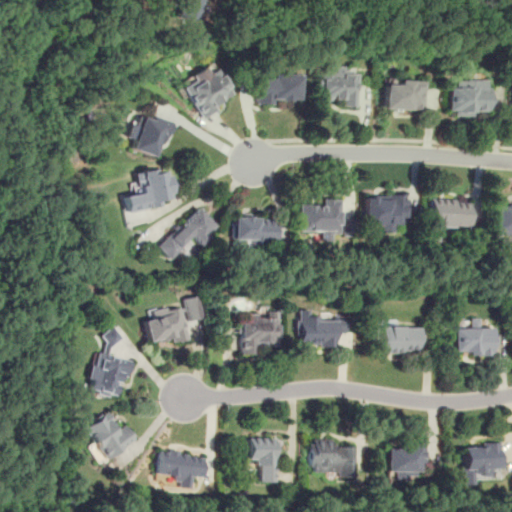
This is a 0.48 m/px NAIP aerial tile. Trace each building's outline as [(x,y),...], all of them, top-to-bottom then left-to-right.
[(195,22),(199,0),(179,0),(176,19),(195,22)] [(233,96),(215,65),(178,86),(196,117),(233,96)] [(335,106),(353,106),(353,67),(313,67),(313,99),(335,99),(335,106)] [(253,102),(297,102),(297,73),(253,73),(253,102)] [(453,88),(444,88),(444,113),(486,113),(486,79),(453,79),(453,88)] [(380,108),(420,109),(420,81),(380,81),(380,108)] [(123,138),(129,139),(126,150),(155,157),(165,121),(130,112),(123,138)] [(159,206),(157,197),(169,195),(165,167),(132,172),(135,191),(119,194),(122,212),(159,206)] [(402,194),(360,194),(360,228),(402,228),(402,194)] [(338,198),(318,198),(318,204),(297,204),(297,231),(318,231),(318,240),(338,240),(338,198)] [(466,227),(467,200),(426,199),(426,240),(437,240),(437,227),(466,227)] [(511,202),(493,202),(492,232),(511,232),(511,202)] [(154,246),(166,260),(189,239),(195,245),(214,228),(196,208),(154,246)] [(230,217),(230,247),(272,247),(273,218),(230,217)] [(146,312),(148,319),(140,320),(146,346),(186,337),(182,319),(200,315),(195,294),(178,298),(179,304),(146,312)] [(254,344),(276,344),(276,314),(236,314),(237,355),(255,354),(254,344)] [(295,345),(333,346),(333,332),(344,332),(344,315),(295,315),(295,345)] [(450,327),(450,355),(490,355),(490,327),(477,327),(477,318),(466,318),(466,327),(450,327)] [(376,352),(416,352),(416,326),(376,326),(376,352)] [(130,360),(109,355),(115,330),(103,327),(97,353),(92,351),(82,389),(111,398),(117,376),(125,378),(130,360)] [(101,460),(133,440),(123,424),(113,430),(102,412),(80,426),(101,460)] [(272,481),(272,437),(244,437),(244,461),(253,461),(253,481),(272,481)] [(423,440),(404,440),(404,448),(383,448),(383,472),(423,472),(423,440)] [(305,442),(305,472),(352,472),(352,442),(305,442)] [(498,443),(458,444),(458,483),(472,483),(471,475),(498,474),(498,443)] [(199,477),(201,454),(154,451),(153,475),(173,476),(172,486),(188,487),(189,477),(199,477)]
